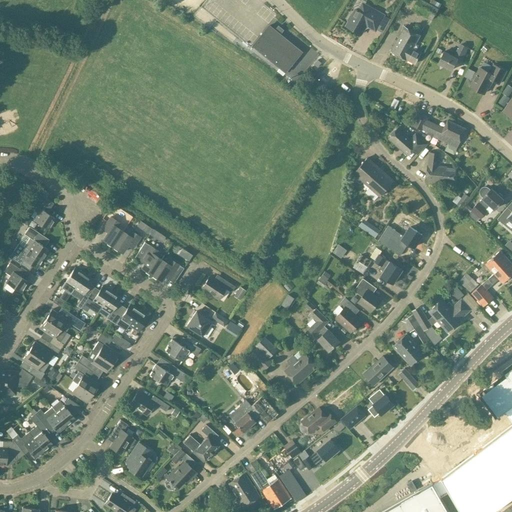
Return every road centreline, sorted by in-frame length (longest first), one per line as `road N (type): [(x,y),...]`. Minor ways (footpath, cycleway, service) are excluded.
road 1 (residential): [(172,511),(326,383),(430,269),(444,226),(429,189),(377,144),(361,117),(368,68)]
road 2 (secondary): [(311,511),(396,444),(511,323)]
road 3 (residential): [(511,158),(457,110),(368,68)]
road 4 (residential): [(85,439),(163,321),(165,305)]
road 5 (residential): [(77,241),(66,194),(38,172),(0,161)]
road 6 (residential): [(8,342),(77,241)]
road 7 (residential): [(85,439),(106,468),(95,485),(53,491),(38,476)]
